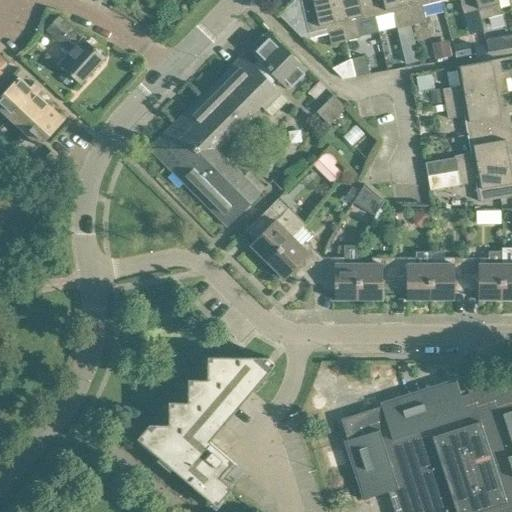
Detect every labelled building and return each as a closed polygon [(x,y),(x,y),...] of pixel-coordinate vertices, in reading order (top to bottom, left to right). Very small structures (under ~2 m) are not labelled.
[(295,0),(279,16),(293,30),(303,40),(309,38),(308,33),(327,28),(331,45),(346,41),(335,0),(295,0)] [(375,16),(370,0),(335,0),(346,41),(360,38),(360,36),(379,32),(375,16)] [(370,0),(375,16),(393,12),(397,29),(412,25),(405,0),(370,0)] [(405,0),(412,25),(426,22),(422,5),(441,0),(440,0),(405,0)] [(440,0),(441,0),(442,0),(460,0),(463,13),(478,9),(475,0),(440,0)] [(475,0),(478,9),(480,19),(502,14),(498,0),(475,0)] [(80,84),(105,57),(59,15),(47,28),(58,38),(70,49),(58,63),(80,84)] [(248,50),(259,61),(254,66),(270,82),(275,77),(287,90),(307,70),(267,31),(248,50)] [(432,44),(434,58),(451,56),(449,41),(432,44)] [(456,58),(470,55),(468,43),(454,46),(456,58)] [(417,49),(404,52),(407,64),(420,61),(417,49)] [(189,182),(195,187),(210,202),(206,206),(227,227),(260,193),(225,157),(224,140),(276,88),(270,82),(254,66),(243,55),(222,76),(226,79),(189,116),(186,112),(149,149),(186,185),(189,182)] [(364,56),(350,60),(354,77),(369,74),(364,56)] [(443,104),(501,94),(506,93),(504,80),(503,80),(500,59),(455,67),(458,87),(441,90),(443,104)] [(346,78),(354,77),(350,60),(342,62),(332,68),(343,79),(346,78)] [(65,72),(59,77),(67,83),(72,78),(65,72)] [(0,96),(0,109),(9,118),(38,87),(34,84),(30,88),(18,77),(0,96)] [(307,93),(314,100),(326,88),(319,81),(307,93)] [(41,90),(38,87),(9,118),(24,132),(48,106),(36,94),(41,90)] [(429,91),(431,104),(442,102),(439,89),(429,91)] [(501,94),(443,104),(446,120),(464,117),(467,135),(511,127),(508,107),(503,107),(501,94)] [(321,117),(329,125),(346,108),(333,95),(316,112),(321,117)] [(64,120),(48,106),(24,132),(39,146),(64,120)] [(470,152),(452,155),(453,158),(455,171),(511,161),(511,156),(510,148),(511,147),(511,130),(511,127),(467,135),(470,152)] [(342,169),(323,151),(312,163),(331,181),(342,169)] [(58,158),(51,152),(45,158),(53,164),(58,158)] [(428,175),(428,176),(430,190),(458,185),(475,182),(479,202),(504,198),(511,196),(511,161),(455,171),(428,175)] [(359,192),(352,204),(374,216),(383,202),(364,184),(359,192)] [(344,199),(352,204),(359,192),(351,187),(344,199)] [(267,262),(292,236),(304,224),(279,198),(251,226),(260,235),(250,245),(267,262)] [(411,218),(421,228),(429,219),(419,209),(411,218)] [(500,211),(488,211),(488,224),(500,224),(500,211)] [(292,236),(267,262),(284,279),(294,269),(310,285),(322,257),(306,242),(302,246),(292,236)] [(502,251),(502,264),(502,300),(511,299),(511,248),(502,248),(502,251)] [(322,257),(310,285),(334,285),(334,300),(358,300),(358,264),(345,264),(345,257),(322,257)] [(358,264),(358,300),(382,300),(382,285),(394,285),(394,257),(372,257),(372,264),(358,264)] [(415,257),(394,257),(394,285),(406,285),(406,300),(430,300),(430,264),(415,264),(415,257)] [(444,264),(430,264),(430,300),(454,300),(454,285),(466,285),(466,258),(444,257),(444,264)] [(489,258),(466,258),(466,285),(478,285),(478,300),(502,300),(502,264),(501,264),(488,264),(489,258)] [(169,402),(168,424),(149,424),(137,439),(216,506),(232,488),(219,477),(230,464),(234,467),(236,465),(209,441),(272,368),(265,362),(269,357),(207,356),(207,379),(188,379),(188,402),(169,402)] [(511,511),(511,384),(506,387),(505,383),(506,383),(506,381),(488,387),(487,383),(488,383),(488,382),(468,388),(469,394),(461,397),(456,378),(380,403),(381,406),(341,419),(347,440),(344,441),(363,500),(396,489),(404,511),(401,511),(511,511)]
